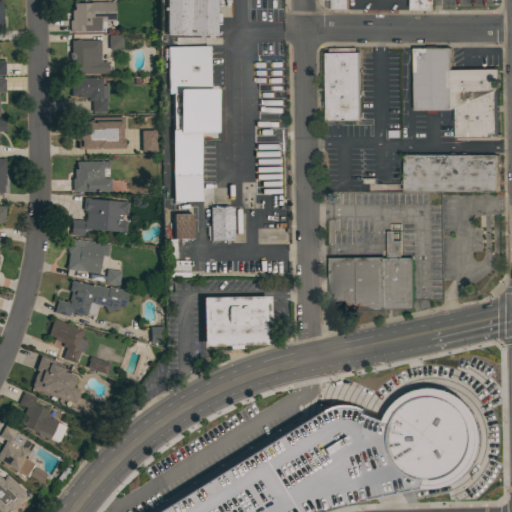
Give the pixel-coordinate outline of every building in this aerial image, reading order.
[(215,0),(215,36),(165,35),(165,10),(162,10),(162,8),(165,8),(165,0),(215,0)] [(280,0),(280,11),(240,10),(240,0),(280,0)] [(347,0),(347,8),(325,8),(325,0),(347,0)] [(433,0),(433,3),(432,3),(432,10),(410,9),(410,0),(433,0)] [(114,2),(114,21),(100,21),(100,31),(84,31),(84,32),(68,32),(68,20),(70,20),(70,10),(72,10),(72,3),(90,3),(90,2),(114,2)] [(121,35),(121,49),(107,49),(107,35),(121,35)] [(196,36),(196,41),(198,41),(198,44),(196,44),(195,49),(165,49),(165,36),(196,36)] [(74,40),(79,40),(99,40),(99,62),(107,62),(107,73),(70,74),(70,40),(74,40)] [(324,52),(328,52),(328,48),(355,47),(355,52),(359,52),(359,68),(360,68),(360,72),(358,72),(359,91),(361,91),(361,94),(359,94),(359,113),(361,113),(361,116),(359,116),(359,120),(325,121),(325,107),(325,101),(324,52)] [(413,110),(413,48),(450,47),(450,69),(498,69),(498,86),(496,86),(496,91),(454,109),(413,110)] [(219,53),(219,69),(221,69),(221,74),(219,74),(219,75),(200,75),(201,53),(219,53)] [(195,62),(195,74),(165,74),(165,62),(195,62)] [(101,86),(107,85),(107,98),(106,98),(106,102),(105,102),(105,112),(91,112),(90,101),(87,101),(86,98),(77,98),(77,95),(69,95),(69,78),(101,78),(101,86)] [(496,91),(497,135),(491,135),(491,137),(455,137),(455,122),(453,122),(453,116),(454,116),(454,109),(496,91)] [(163,115),(163,98),(172,97),(172,94),(185,93),(187,197),(189,197),(190,202),(187,202),(187,214),(191,214),(191,239),(172,239),(172,214),(174,214),(173,190),(172,190),(171,179),(173,179),(173,157),(171,157),(171,153),(173,153),(172,114),(163,115)] [(222,93),(222,112),(196,112),(196,106),(192,106),(192,94),(196,94),(196,93),(222,93)] [(111,126),(102,127),(103,132),(107,132),(107,143),(102,143),(102,150),(71,150),(71,140),(81,140),(81,118),(101,117),(101,116),(111,116),(111,126)] [(157,129),(158,153),(144,154),(143,129),(157,129)] [(403,154),(500,155),(499,191),(403,191),(403,154)] [(109,168),(102,168),(102,178),(109,178),(109,192),(71,192),(71,178),(73,178),(73,169),(75,169),(75,161),(109,161),(109,168)] [(83,230),(82,236),(69,235),(70,220),(84,221),(85,211),(81,210),(82,197),(87,198),(87,199),(120,202),(120,201),(126,202),(125,215),(121,215),(120,221),(125,221),(124,233),(83,230)] [(232,241),(227,241),(227,244),(220,244),(220,241),(209,241),(209,240),(207,240),(206,226),(209,226),(209,207),(213,207),(213,206),(228,206),(228,207),(232,207),(232,241)] [(386,257),(386,231),(392,231),(392,241),(400,241),(400,257),(413,257),(413,308),(383,308),(383,310),(329,311),(328,258),(386,257)] [(108,244),(106,256),(100,255),(97,274),(65,269),(67,253),(65,253),(67,238),(108,244)] [(175,258),(164,258),(164,240),(174,239),(175,258)] [(119,271),(117,286),(103,284),(105,269),(119,271)] [(95,305),(92,314),(86,312),(84,316),(80,315),(79,317),(74,316),(74,313),(68,311),(67,317),(52,313),(56,300),(68,303),(68,301),(67,301),(70,292),(67,291),(71,280),(90,286),(91,284),(106,289),(107,287),(127,291),(123,308),(116,306),(115,310),(112,309),(106,313),(103,307),(95,305)] [(267,296),(268,344),(241,345),(241,349),(228,349),(228,345),(202,346),(201,298),(267,296)] [(82,330),(79,339),(86,341),(82,353),(78,352),(74,363),(61,359),(64,348),(61,347),(62,343),(53,340),(53,338),(46,336),(52,319),(82,330)] [(162,326),(162,342),(148,343),(148,327),(162,326)] [(77,389),(72,403),(29,388),(34,373),(35,374),(36,371),(33,370),(38,355),(53,361),(52,363),(62,366),(61,369),(62,369),(61,371),(72,375),(71,378),(72,379),(73,381),(72,385),(70,385),(69,387),(73,388),(77,389)] [(85,368),(88,361),(87,361),(88,357),(89,358),(89,357),(108,364),(104,375),(85,368)] [(471,467),(480,453),(482,437),(479,421),(471,406),(458,396),(443,390),(427,390),(412,394),(400,403),(391,416),(386,424),(347,407),(330,406),(314,410),(153,511),(310,511),(421,489),(421,484),(428,485),(444,484),(459,478),(471,467)] [(64,427),(57,442),(49,438),(48,440),(38,435),(38,437),(35,435),(36,433),(22,426),(22,427),(16,425),(25,408),(17,404),(22,392),(35,398),(32,403),(47,410),(45,415),(56,421),(55,423),(56,423),(64,427)] [(17,432),(16,433),(25,438),(24,439),(33,444),(31,448),(34,450),(32,454),(31,454),(27,460),(34,464),(33,466),(45,474),(40,483),(28,475),(26,478),(9,468),(8,469),(1,464),(1,463),(0,462),(0,447),(4,440),(0,437),(0,431),(4,425),(17,432)] [(64,466),(72,471),(62,485),(55,480),(64,466)] [(0,511),(0,478),(1,479),(5,474),(24,493),(21,496),(22,497),(17,503),(17,504),(11,510),(10,509),(8,511),(7,510),(5,511),(0,511)]
